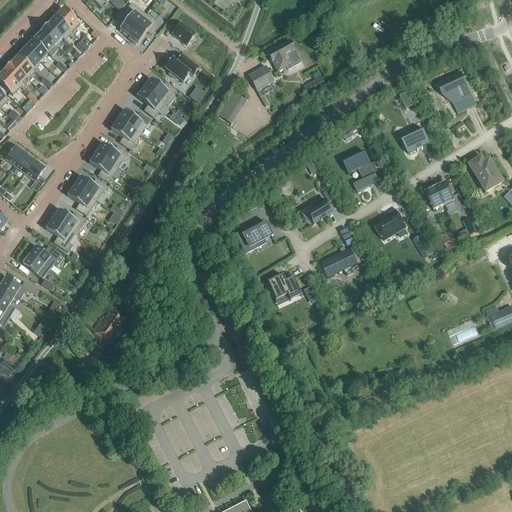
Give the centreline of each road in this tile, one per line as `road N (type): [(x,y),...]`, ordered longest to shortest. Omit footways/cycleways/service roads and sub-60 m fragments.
road 1 (residential): [(56,339),(227,80),(259,0)]
road 2 (unclassified): [(206,219),(402,66),(511,26)]
road 3 (residential): [(23,225),(37,217),(138,62),(70,0)]
road 4 (residential): [(300,250),(511,122)]
